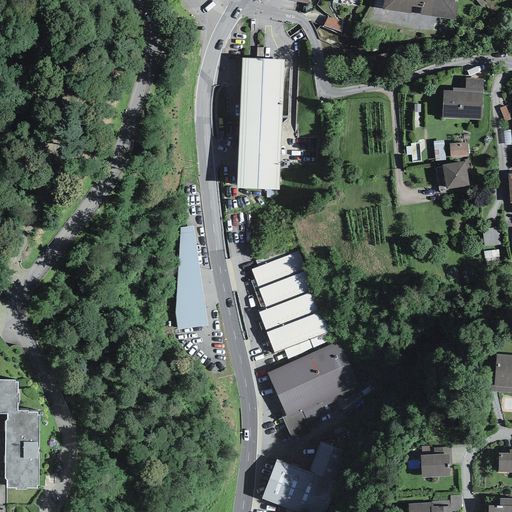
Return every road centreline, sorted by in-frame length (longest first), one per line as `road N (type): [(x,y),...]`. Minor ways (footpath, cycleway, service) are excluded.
road 1 (tertiary): [(241,511),(249,403),(221,279),(204,133),(204,85),(224,25)]
road 2 (residential): [(137,0),(153,51),(127,135),(104,181),(24,288),(20,330)]
road 3 (residential): [(236,3),(302,19),(331,93),(457,62),(511,63)]
road 4 (track): [(30,278),(16,257),(61,143),(65,85)]
road 5 (residential): [(20,330),(67,439),(66,469),(47,511)]
